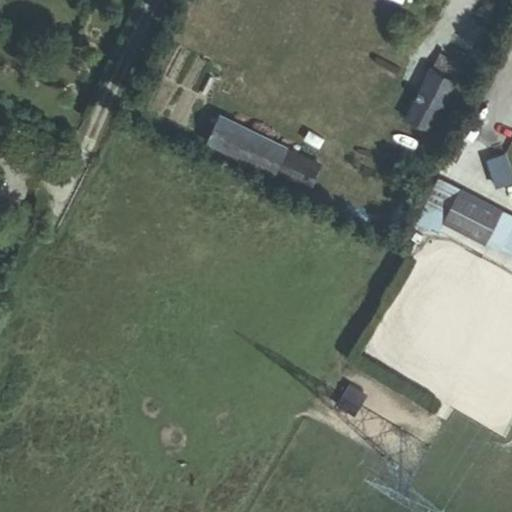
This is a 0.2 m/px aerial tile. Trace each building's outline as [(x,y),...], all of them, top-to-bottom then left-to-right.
[(474,66),(488,74),(499,53),(485,45),(474,66)] [(421,141),(442,152),(472,92),(451,82),(421,141)] [(323,198),(332,180),(239,129),(223,157),(288,193),(294,182),(323,198)] [(410,163),(431,174),(442,152),(421,141),(410,163)] [(462,232),(477,202),(456,192),(441,221),(462,232)] [(511,242),(511,220),(477,202),(462,232),(460,236),(504,258),(506,254),(511,242)]
